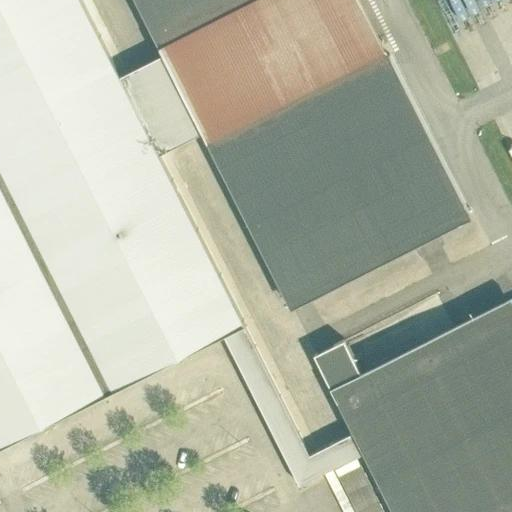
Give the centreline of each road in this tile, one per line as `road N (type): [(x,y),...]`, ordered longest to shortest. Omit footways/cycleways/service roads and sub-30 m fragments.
road 1 (unknown): [(246,406),(219,381),(182,373),(0,459)]
road 2 (unknown): [(26,511),(246,406)]
road 3 (unknown): [(141,511),(266,443)]
road 4 (unknown): [(450,120),(388,0)]
road 5 (unknown): [(450,120),(511,236)]
